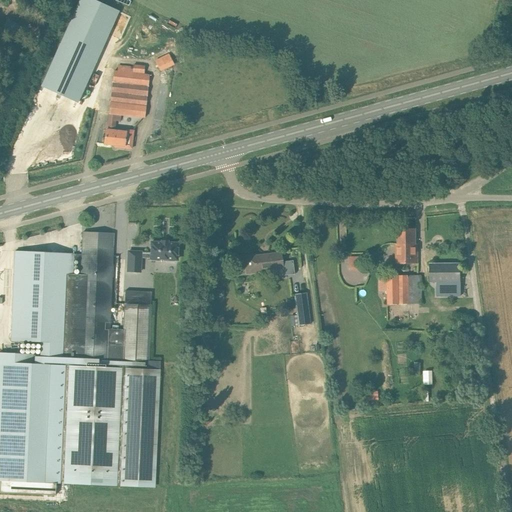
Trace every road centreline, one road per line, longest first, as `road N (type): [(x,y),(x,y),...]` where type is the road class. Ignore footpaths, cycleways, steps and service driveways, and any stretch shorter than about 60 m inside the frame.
road 1 (track): [(461,199),(509,511)]
road 2 (unclassified): [(223,154),(233,185),(246,196),(340,205),(511,199)]
road 3 (secondary): [(223,154),(511,75)]
road 4 (secondary): [(4,214),(223,154)]
